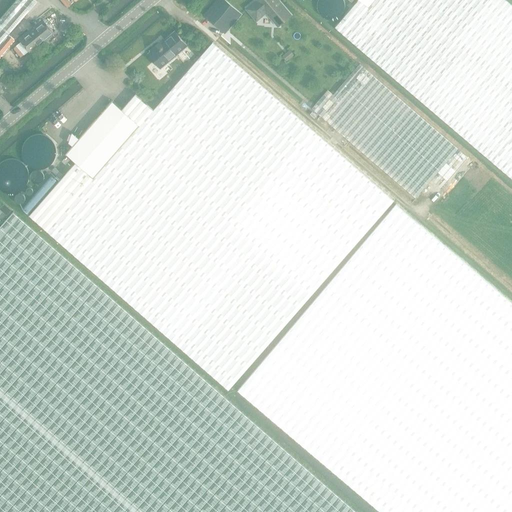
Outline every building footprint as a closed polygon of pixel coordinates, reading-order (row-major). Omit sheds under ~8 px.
[(29,32),(33,28),(24,18),(37,3),(34,0),(16,0),(0,19),(0,45),(10,34),(14,38),(26,28),(29,32)] [(64,0),(60,0),(59,1),(66,9),(69,6),(64,0)] [(224,0),(218,0),(204,17),(223,33),(240,14),(224,0)] [(276,0),(255,0),(257,2),(247,9),(257,20),(267,11),(269,14),(268,15),(278,26),(290,16),(276,0)] [(344,10),(344,8),(344,6),(342,3),(339,1),(335,0),(334,0),(331,1),(328,3),(326,6),(325,8),(325,10),(326,13),(326,15),(327,17),(330,19),(332,19),(334,20),(337,19),(339,19),(341,17),(343,14),(344,12),(344,10)] [(511,4),(507,0),(374,0),(369,7),(360,0),(356,0),(334,28),(511,177),(511,4)] [(42,20),(33,28),(36,32),(32,36),(39,44),(52,33),(42,20)] [(29,52),(39,44),(32,36),(36,32),(33,28),(29,32),(19,40),(21,42),(16,46),(24,55),(29,51),(29,52)] [(187,46),(175,31),(164,41),(163,39),(150,50),(152,51),(148,54),(160,68),(187,46)] [(154,110),(48,231),(229,389),(286,324),(332,272),(394,201),(213,42),(154,110)] [(458,148),(359,63),(331,95),(326,91),(311,108),(414,198),(458,148)] [(76,162),(30,215),(48,231),(154,110),(136,94),(122,110),(113,101),(80,139),(73,146),(67,154),(70,157),(76,162)] [(61,161),(65,165),(70,160),(66,156),(61,161)] [(511,511),(511,302),(396,204),(238,390),(382,511),(511,511)] [(0,511),(357,511),(13,212),(0,226),(0,511)]
